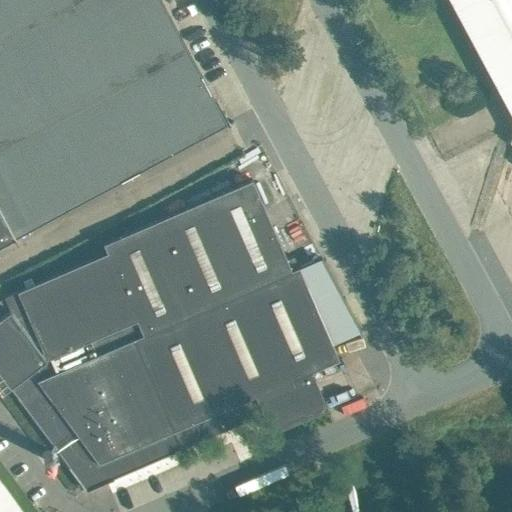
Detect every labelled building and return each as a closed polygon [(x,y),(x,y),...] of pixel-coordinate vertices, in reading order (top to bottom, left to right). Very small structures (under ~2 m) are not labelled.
[(0,0),(0,244),(227,122),(161,0),(0,0)] [(511,0),(451,0),(511,112),(511,137),(511,141),(511,0)] [(265,21),(250,30),(259,47),(274,38),(265,21)] [(143,334),(299,267),(294,256),(287,259),(253,179),(104,243),(108,252),(143,334)] [(143,334),(108,252),(5,296),(10,308),(47,357),(92,336),(99,352),(133,338),(143,334)] [(312,371),(339,359),(299,266),(299,267),(143,334),(133,338),(181,449),(264,413),(272,432),(328,408),(312,371)] [(47,357),(10,308),(0,315),(0,388),(1,391),(9,385),(47,357)] [(181,449),(133,338),(99,352),(92,336),(47,357),(9,385),(86,488),(87,489),(181,449)] [(55,454),(54,453),(54,452),(53,451),(53,450),(52,450),(51,449),(50,449),(49,449),(48,449),(47,449),(46,449),(45,450),(44,451),(43,452),(43,453),(43,454),(43,455),(43,456),(43,457),(43,458),(44,459),(45,460),(46,461),(47,461),(48,461),(49,461),(50,461),(51,461),(52,460),(53,459),(54,458),(54,457),(55,456),(55,455),(55,454)] [(341,500),(333,481),(322,486),(330,505),(341,500)]
